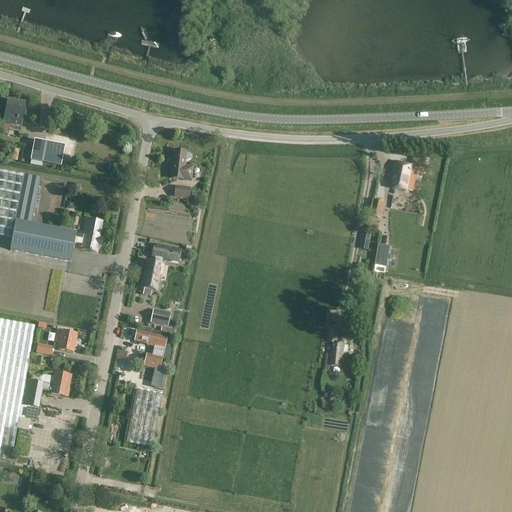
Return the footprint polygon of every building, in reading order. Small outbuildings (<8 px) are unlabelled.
[(3,125),(2,133),(8,134),(8,130),(18,132),(19,128),(20,129),(22,115),(24,105),(8,102),(6,112),(3,125)] [(70,146),(72,138),(55,135),(54,143),(70,146)] [(34,141),(30,162),(42,164),(61,168),(65,147),(34,141)] [(10,157),(10,160),(12,160),(12,161),(17,162),(19,150),(14,149),(12,157),(10,157)] [(186,153),(174,151),(171,179),(191,181),(193,167),(184,166),(185,160),(188,160),(190,159),(190,155),(189,154),(186,153)] [(392,189),(406,192),(412,193),(417,172),(411,170),(412,166),(395,163),(393,173),(395,174),(392,189)] [(76,235),(31,225),(40,180),(0,172),(0,237),(12,240),(10,251),(54,260),(70,263),(72,255),(74,242),(83,244),(82,250),(96,253),(98,243),(102,244),(103,239),(99,238),(102,223),(86,219),(84,228),(86,229),(85,234),(84,236),(83,240),(76,238),(76,235)] [(174,198),(184,199),(189,199),(190,189),(175,187),(174,198)] [(372,217),(376,218),(380,219),(383,202),(375,200),(372,217)] [(67,202),(66,209),(73,210),(74,203),(67,202)] [(371,235),(363,233),(360,249),(368,251),(371,235)] [(379,245),(375,267),(387,269),(390,247),(379,245)] [(148,262),(142,290),(144,290),(143,295),(150,297),(151,291),(156,292),(161,265),(162,265),(163,265),(162,264),(163,259),(179,262),(181,251),(154,246),(152,256),(155,257),(154,263),(148,262)] [(154,311),(151,322),(167,326),(170,314),(154,311)] [(26,380),(35,326),(0,319),(0,457),(11,460),(17,429),(28,431),(31,420),(37,421),(38,409),(42,391),(51,393),(50,395),(66,398),(69,385),(70,385),(71,377),(54,373),(52,385),(40,382),(41,377),(32,376),(31,381),(26,380)] [(330,356),(326,356),(324,372),(329,372),(330,368),(341,369),(343,355),(344,345),(336,344),(338,331),(330,330),(329,343),(332,344),(330,356)] [(58,350),(63,351),(73,353),(77,335),(62,332),(61,338),(56,338),(55,345),(59,346),(58,350)] [(146,374),(141,372),(127,444),(153,449),(167,373),(163,372),(160,372),(167,339),(137,332),(134,341),(147,344),(147,345),(154,347),(152,356),(146,355),(144,368),(147,368),(146,374)] [(35,354),(49,356),(50,348),(37,345),(35,354)] [(119,351),(119,359),(128,360),(129,352),(119,351)] [(334,405),(335,394),(327,393),(326,404),(334,405)]
